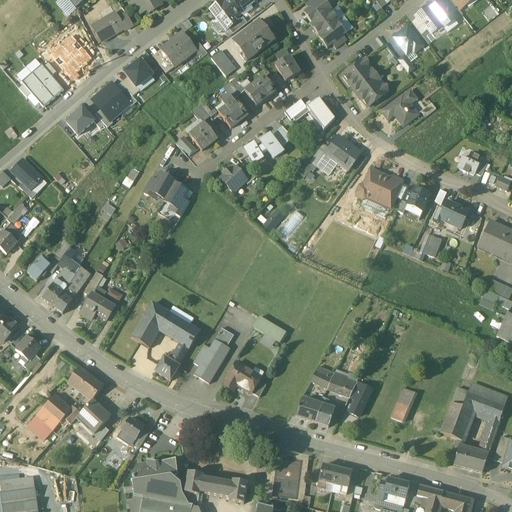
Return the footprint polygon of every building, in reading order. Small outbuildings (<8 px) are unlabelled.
[(86,0),(66,0),(75,10),(86,0)] [(160,6),(156,0),(131,0),(141,15),(150,9),(152,12),(161,7),(160,5),(160,6)] [(257,2),(255,0),(229,0),(230,1),(240,14),(241,15),(257,2)] [(308,10),(303,14),(312,25),(330,11),(332,10),(324,0),(321,0),(320,1),(308,10)] [(318,0),(311,0),(305,5),(308,10),(320,1),(318,0)] [(387,5),(383,0),(376,0),(375,1),(382,9),(387,5)] [(458,11),(448,0),(447,0),(444,3),(450,11),(448,13),(451,16),(458,11)] [(448,0),(458,11),(458,12),(465,7),(459,0),(448,0)] [(240,14),(230,1),(225,5),(235,18),(240,14)] [(442,1),(429,11),(442,27),(443,29),(454,21),(451,16),(448,13),(450,11),(444,3),(442,1)] [(224,4),(222,3),(215,9),(213,9),(211,10),(211,12),(225,30),(226,30),(228,29),(228,30),(232,27),(232,28),(233,27),(233,26),(236,23),(237,22),(237,21),(237,20),(235,18),(225,5),(224,4)] [(429,11),(428,9),(415,18),(418,21),(423,28),(425,27),(428,31),(431,35),(442,27),(429,11)] [(312,25),(311,26),(320,37),(339,22),(330,11),(312,25)] [(115,15),(92,28),(101,44),(124,31),(118,20),(115,15)] [(126,15),(118,20),(124,31),(125,33),(133,27),(126,15)] [(236,23),(233,26),(233,27),(232,28),(232,27),(228,30),(233,36),(247,25),(243,20),(240,22),(237,21),(237,22),(236,23)] [(423,28),(418,21),(412,25),(422,37),(428,31),(425,27),(423,28)] [(320,37),(318,38),(327,50),(332,46),(344,37),(348,34),(339,22),(320,37)] [(259,23),(232,43),(247,62),(274,42),(259,23)] [(408,28),(393,39),(406,56),(412,51),(414,54),(423,48),(408,28)] [(183,34),(160,51),(166,59),(174,69),(196,52),(194,49),(183,34)] [(344,37),(332,46),(336,50),(347,42),(344,37)] [(207,56),(199,45),(194,49),(196,52),(202,60),(207,56)] [(286,51),(276,58),(279,63),(289,56),(286,51)] [(406,56),(404,58),(410,65),(418,59),(414,54),(412,51),(406,56)] [(221,53),(211,61),(226,79),(235,72),(221,53)] [(290,58),(275,68),(285,84),(300,75),(290,58)] [(410,65),(404,58),(398,62),(408,75),(414,70),(410,65)] [(166,59),(158,65),(166,75),(174,69),(166,59)] [(140,62),(125,74),(128,79),(136,89),(137,89),(140,93),(140,94),(155,83),(151,78),(152,77),(140,62)] [(371,72),(368,69),(368,68),(368,65),(366,62),(363,62),(356,67),(351,70),(351,71),(343,77),(343,78),(343,79),(348,86),(349,85),(361,101),(360,102),(366,109),(366,108),(367,109),(375,102),(376,103),(381,99),(380,99),(387,93),(388,90),(386,88),(382,87),(379,83),(378,83),(378,84),(375,83),(370,77),(370,73),(371,72)] [(44,69),(51,78),(56,74),(48,65),(44,69)] [(41,66),(31,75),(53,100),(64,92),(51,78),(44,69),(41,66)] [(43,109),(53,100),(31,75),(26,69),(17,77),(22,83),(21,84),(23,86),(31,95),(43,109)] [(245,92),(245,93),(245,94),(257,109),(276,94),(264,78),(245,92)] [(121,85),(125,90),(132,98),(140,93),(137,89),(136,89),(128,79),(121,85)] [(245,92),(235,80),(230,84),(240,97),(245,94),(245,93),(245,92)] [(230,84),(223,89),(233,103),(240,97),(230,84)] [(111,85),(102,93),(120,114),(130,106),(120,95),(111,85)] [(27,99),(31,95),(23,86),(19,90),(27,99)] [(120,95),(130,106),(132,108),(137,104),(132,98),(125,90),(120,95)] [(102,93),(92,102),(100,112),(110,123),(120,114),(102,93)] [(410,93),(404,98),(403,97),(381,114),(387,122),(394,117),(403,128),(418,117),(410,106),(416,101),(410,93)] [(329,110),(323,105),(322,106),(318,100),(307,109),(306,109),(309,113),(324,132),(334,121),(327,113),(329,110)] [(301,101),(284,114),(291,122),(293,120),(296,124),(309,113),(306,109),(307,109),(301,101)] [(235,105),(228,110),(227,108),(219,114),(231,130),(248,118),(243,112),(241,113),(235,105)] [(431,105),(421,113),(425,119),(436,111),(431,105)] [(211,118),(201,106),(194,112),(203,124),(211,118)] [(66,124),(78,137),(94,123),(88,117),(82,110),(66,124)] [(112,125),(110,123),(100,112),(95,116),(104,126),(107,129),(112,125)] [(93,113),(88,117),(94,123),(100,130),(104,126),(95,116),(93,113)] [(205,126),(190,137),(202,153),(217,142),(205,126)] [(282,128),(273,136),(274,137),(279,142),(284,147),(292,139),(282,128)] [(184,137),(176,145),(190,159),(197,151),(184,137)] [(274,137),(272,139),(270,137),(261,143),(263,146),(257,151),(253,146),(245,151),(254,165),(262,160),(260,157),(267,152),(274,160),(282,153),(276,144),(279,142),(274,137)] [(349,148),(338,140),(326,156),(339,165),(341,162),(351,169),(356,162),(358,160),(357,160),(361,155),(350,147),(349,148)] [(482,160),(471,155),(468,163),(462,160),(462,161),(458,169),(463,172),(463,173),(468,176),(468,174),(474,177),(481,161),(482,160)] [(465,155),(463,156),(462,158),(461,160),(462,161),(462,160),(468,163),(471,155),(470,155),(467,155),(465,155)] [(329,178),(339,165),(326,156),(317,168),(329,178)] [(308,160),(297,172),(304,179),(315,167),(308,160)] [(488,164),(481,161),(474,175),(481,178),(488,164)] [(43,180),(23,162),(13,174),(23,184),(32,192),(43,180)] [(256,179),(243,166),(237,171),(247,182),(245,184),(248,186),(256,179)] [(237,171),(234,168),(230,172),(229,171),(224,176),(225,177),(220,181),(233,195),(245,184),(247,182),(237,171)] [(132,169),(124,185),(130,189),(139,173),(132,169)] [(392,181),(371,172),(364,188),(363,187),(360,188),(357,196),(358,199),(364,201),(367,200),(368,201),(369,200),(390,210),(397,195),(388,190),(392,181)] [(10,181),(2,173),(0,174),(0,186),(2,189),(10,181)] [(168,180),(165,179),(164,177),(162,176),(161,176),(157,183),(158,183),(152,194),(165,202),(174,185),(175,185),(176,184),(169,180),(168,180)] [(511,183),(499,177),(495,188),(507,193),(511,183)] [(152,179),(143,195),(149,199),(152,194),(158,183),(157,183),(152,179)] [(402,183),(393,179),(392,181),(388,190),(397,195),(402,183)] [(23,184),(19,189),(32,201),(37,196),(32,192),(23,184)] [(175,185),(174,185),(165,202),(164,203),(177,211),(183,200),(184,200),(188,194),(188,193),(186,192),(184,192),(181,191),(181,190),(181,189),(175,185)] [(430,196),(415,189),(408,205),(407,207),(422,213),(430,196)] [(446,195),(440,192),(435,203),(441,206),(446,195)] [(19,198),(2,216),(7,220),(21,206),(23,203),(24,202),(19,198)] [(184,200),(183,200),(177,211),(174,215),(181,219),(190,204),(184,200)] [(408,205),(402,203),(398,214),(403,216),(407,207),(408,205)] [(466,213),(448,205),(448,204),(447,203),(443,212),(439,221),(460,231),(468,213),(467,213),(466,213)] [(106,204),(99,217),(109,222),(116,208),(106,204)] [(7,220),(6,222),(11,227),(19,218),(18,217),(21,215),(23,217),(27,212),(21,206),(7,220)] [(443,212),(438,210),(434,219),(439,221),(443,212)] [(276,215),(263,230),(268,235),(282,220),(276,215)] [(511,233),(491,223),(480,246),(511,261),(511,233)] [(12,239),(4,233),(0,238),(0,250),(7,256),(17,244),(12,239)] [(22,238),(17,234),(12,239),(17,244),(22,238)] [(432,239),(425,255),(434,259),(441,242),(432,239)] [(65,247),(50,267),(47,270),(52,274),(58,266),(65,256),(69,250),(65,247)] [(83,261),(69,250),(65,256),(79,267),(83,261)] [(30,257),(25,253),(16,264),(21,268),(30,257)] [(79,267),(65,256),(58,266),(64,270),(75,277),(81,269),(79,267)] [(41,259),(27,274),(36,282),(41,277),(42,278),(46,274),(45,273),(47,270),(50,267),(41,259)] [(90,275),(81,269),(75,277),(84,283),(90,275)] [(75,277),(64,270),(52,286),(63,294),(66,290),(75,277)] [(96,274),(84,295),(90,299),(92,296),(93,296),(103,278),(96,274)] [(84,283),(75,277),(66,290),(75,296),(84,283)] [(511,294),(511,290),(492,281),(487,292),(509,302),(511,294)] [(63,294),(52,286),(42,300),(53,308),(62,295),(63,294)] [(75,296),(66,290),(63,294),(62,295),(71,302),(75,296)] [(71,302),(62,295),(53,308),(63,315),(72,303),(71,302)] [(93,296),(92,296),(90,299),(80,316),(89,321),(93,316),(94,315),(107,322),(114,309),(93,296)] [(511,306),(511,303),(499,298),(496,305),(510,312),(511,306)] [(152,305),(132,339),(149,349),(160,332),(181,345),(189,350),(200,333),(152,305)] [(511,317),(507,315),(497,338),(511,345),(511,317)] [(287,335),(260,318),(253,329),(281,346),(287,335)] [(7,320),(0,327),(0,342),(2,344),(5,340),(6,341),(18,327),(8,319),(7,320)] [(234,337),(222,330),(215,341),(227,349),(234,337)] [(24,333),(11,345),(14,349),(27,337),(24,333)] [(28,338),(16,352),(28,362),(29,363),(35,356),(41,349),(28,338)] [(210,350),(199,367),(199,368),(194,376),(209,386),(230,350),(227,349),(215,341),(210,350)] [(189,350),(181,345),(174,356),(183,361),(189,350)] [(204,346),(193,364),(199,368),(199,367),(210,350),(204,346)] [(35,356),(29,363),(28,362),(24,368),(30,373),(41,361),(35,356)] [(183,361),(174,356),(171,362),(178,367),(183,361)] [(171,362),(165,358),(155,373),(170,382),(179,368),(178,367),(171,362)] [(415,363),(411,372),(419,375),(423,366),(415,363)] [(253,375),(236,364),(227,380),(228,381),(224,387),(233,392),(237,386),(251,395),(252,394),(259,382),(251,378),(253,375)] [(79,369),(68,383),(75,389),(85,375),(79,369)] [(332,381),(315,374),(311,383),(327,391),(332,381)] [(103,388),(85,375),(75,389),(84,396),(92,402),(103,388)] [(357,385),(334,376),(332,381),(327,391),(335,394),(349,399),(357,385)] [(266,387),(259,382),(252,394),(259,399),(266,387)] [(357,385),(349,399),(355,402),(349,414),(358,418),(371,392),(357,385)] [(403,389),(391,418),(404,424),(417,394),(403,389)] [(497,404),(469,393),(463,409),(473,414),(491,421),(497,404)] [(70,413),(64,419),(71,426),(76,420),(92,402),(84,396),(70,413)] [(70,413),(53,398),(36,418),(53,432),(64,419),(70,413)] [(329,402),(323,399),(320,407),(321,408),(326,409),(329,402)] [(320,407),(301,401),(295,419),(315,425),(321,408),(320,407)] [(92,402),(76,420),(94,436),(97,433),(103,427),(110,419),(92,402)] [(505,407),(497,404),(491,421),(500,423),(505,407)] [(463,409),(452,405),(441,435),(462,443),(473,414),(463,409)] [(326,409),(321,408),(315,425),(329,429),(335,412),(326,409)] [(136,424),(130,420),(122,433),(136,442),(143,432),(146,427),(138,422),(136,424)] [(491,421),(481,449),(483,450),(490,452),(500,423),(491,421)] [(109,432),(103,427),(97,433),(94,436),(101,443),(109,432)] [(148,436),(143,432),(136,442),(134,446),(139,450),(148,436)] [(510,441),(501,438),(493,462),(503,465),(510,441)] [(511,441),(510,441),(503,465),(502,469),(511,471),(511,441)] [(467,451),(458,449),(453,467),(462,469),(467,451)] [(481,455),(467,451),(462,469),(483,474),(489,457),(481,455)] [(131,511),(140,511),(142,500),(192,509),(191,511),(201,511),(198,503),(199,498),(185,495),(186,487),(176,479),(175,464),(157,466),(147,463),(147,467),(138,468),(132,478),(134,497),(131,511)] [(338,470),(323,466),(319,483),(327,484),(334,486),(338,470)] [(352,473),(338,470),(334,486),(341,488),(349,489),(352,473)] [(203,477),(188,475),(186,487),(185,495),(199,498),(200,495),(230,500),(229,503),(243,506),(247,485),(233,483),(232,485),(203,480),(203,477)] [(37,511),(33,479),(0,484),(2,494),(0,494),(2,511),(37,511)] [(410,485),(389,479),(387,485),(381,483),(378,494),(406,501),(410,485)] [(327,484),(319,483),(318,489),(325,491),(327,484)] [(349,489),(341,488),(339,494),(347,496),(349,489)] [(443,494),(420,488),(418,497),(430,500),(426,511),(438,511),(440,508),(443,494)] [(406,501),(378,494),(376,502),(383,503),(404,509),(406,501)] [(452,496),(443,494),(440,508),(448,510),(452,496)] [(470,511),(473,502),(452,496),(448,510),(455,511),(470,511)] [(376,504),(353,499),(349,511),(380,511),(383,503),(376,502),(376,504)] [(191,511),(192,509),(142,500),(140,511),(191,511)] [(311,511),(314,503),(306,502),(305,511),(311,511)] [(402,511),(404,509),(383,503),(380,511),(402,511)]
